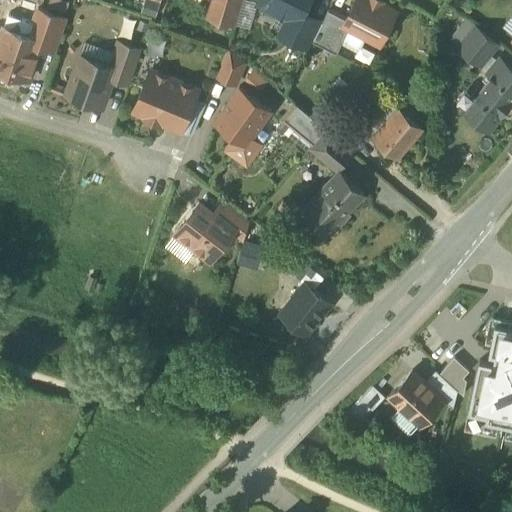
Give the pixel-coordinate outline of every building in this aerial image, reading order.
[(243,0),(215,0),(211,14),(237,22),(243,0)] [(259,0),(259,1),(289,16),(298,21),(304,10),(304,9),(303,4),(304,0),(259,0)] [(356,0),(347,17),(344,24),(351,27),(366,35),(380,42),(397,10),(382,2),(383,0),(356,0)] [(69,17),(39,7),(34,21),(30,34),(40,38),(37,44),(57,51),(69,17)] [(347,17),(329,8),(323,20),(313,40),(337,52),(343,41),(351,27),(344,24),(347,17)] [(304,10),(298,21),(289,16),(281,32),(309,46),(313,40),(323,20),(304,10)] [(34,21),(12,13),(7,16),(2,31),(0,31),(0,67),(30,78),(34,65),(30,64),(37,44),(40,38),(30,34),(34,21)] [(477,24),(460,46),(481,63),(499,41),(477,24)] [(366,35),(351,27),(343,41),(359,49),(366,35)] [(142,49),(118,41),(110,64),(117,67),(113,77),(131,83),(142,49)] [(230,47),(218,76),(236,84),(246,60),(230,47)] [(110,64),(82,54),(68,93),(103,106),(113,77),(117,67),(110,64)] [(511,98),(511,67),(499,58),(488,72),(492,76),(477,94),(500,113),(511,98)] [(199,89),(151,69),(134,109),(163,122),(163,123),(182,131),(199,89)] [(267,80),(255,69),(248,77),(260,88),(267,80)] [(370,80),(354,98),(367,109),(382,91),(370,80)] [(272,109),(240,86),(215,121),(237,136),(248,144),(253,137),(272,109)] [(327,129),(297,104),(285,119),(314,143),(327,129)] [(424,126),(399,105),(374,135),(398,156),(424,126)] [(359,134),(337,116),(327,129),(348,147),(359,134)] [(248,144),(237,136),(228,149),(248,163),(261,143),(253,137),(248,144)] [(300,165),(283,149),(272,160),(289,176),(300,165)] [(301,210),(312,220),(326,233),(338,220),(341,223),(351,212),(349,209),(365,192),(341,169),(301,210)] [(226,223),(200,202),(177,231),(212,259),(234,231),(235,230),(226,223)] [(312,220),(301,210),(298,206),(288,216),(303,230),(312,220)] [(250,222),(236,211),(226,223),(235,230),(234,231),(245,239),(250,222)] [(297,253),(286,267),(296,274),(306,261),(297,253)] [(325,275),(306,261),(296,274),(305,282),(306,281),(315,288),(325,275)] [(315,288),(306,281),(305,282),(281,312),(291,320),(291,326),(298,325),(307,332),(332,301),(315,288)] [(511,327),(495,324),(489,353),(495,355),(493,362),(480,360),(468,411),(487,415),(486,420),(511,425),(511,327)] [(469,370),(454,356),(440,372),(463,394),(467,379),(463,376),(469,370)] [(445,399),(413,369),(390,394),(422,424),(445,399)] [(384,394),(372,383),(352,406),(364,417),(384,394)]
